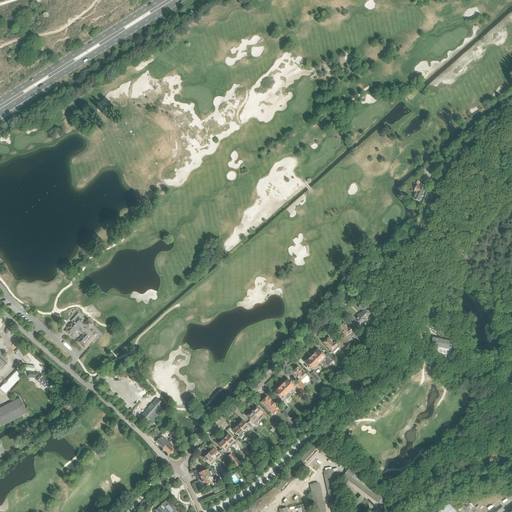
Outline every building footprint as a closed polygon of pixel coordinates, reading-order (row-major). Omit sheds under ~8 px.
[(418,185),(416,189),(419,191),(420,192),(420,193),(423,195),(427,187),(421,184),(420,186),(418,185)] [(419,191),(416,189),(414,193),(416,194),(414,199),(420,201),(423,195),(420,193),(420,192),(419,191)] [(219,253),(213,247),(209,251),(214,257),(219,253)] [(352,315),(349,318),(359,328),(362,325),(361,325),(367,319),(366,318),(371,314),(366,308),(361,314),(360,313),(358,315),(358,316),(355,319),(352,315)] [(438,320),(440,310),(427,308),(426,318),(438,320)] [(72,311),(68,316),(72,320),(76,315),(72,311)] [(88,321),(86,324),(79,318),(72,325),(71,325),(68,328),(69,328),(66,332),(72,337),(79,329),(86,335),(79,343),(85,348),(97,334),(90,328),(93,325),(88,321)] [(345,337),(342,340),(346,345),(350,341),(350,342),(353,340),(349,336),(348,336),(352,332),(344,323),(337,329),(345,337)] [(333,343),(328,338),(323,343),(333,353),(339,348),(337,346),(334,342),(333,343)] [(453,342),(452,342),(433,338),(431,346),(451,350),(453,342)] [(346,345),(342,340),(338,343),(344,349),(348,346),(346,345)] [(20,351),(21,350),(18,348),(14,352),(28,364),(31,360),(20,351)] [(329,354),(326,357),(323,353),(322,354),(317,349),(314,352),(315,354),(312,356),(319,364),(322,361),(327,366),(335,359),(329,354)] [(313,370),(319,364),(312,356),(309,359),(308,358),(304,361),(306,363),(313,370)] [(303,384),(309,378),(303,372),(303,373),(298,368),(292,373),(299,380),(297,382),(298,383),(303,389),(306,386),(303,384)] [(22,377),(23,376),(17,370),(0,388),(6,394),(8,391),(22,377)] [(38,373),(34,373),(34,372),(26,372),(26,373),(23,373),(23,378),(26,378),(26,379),(27,379),(35,378),(35,376),(37,378),(36,380),(45,388),(47,385),(50,387),(53,384),(50,382),(41,374),(40,375),(38,373)] [(312,377),(317,382),(320,380),(313,372),(310,375),(312,377)] [(291,383),(288,380),(286,378),(283,382),(284,383),(281,386),(288,393),(290,396),(294,393),(291,390),(295,387),(293,386),(295,384),(292,382),(291,383)] [(307,392),(303,389),(298,383),(296,385),(304,394),(307,392)] [(290,396),(288,393),(281,386),(278,389),(277,388),(273,391),(282,400),(284,402),(287,399),(290,396)] [(272,402),(267,397),(261,403),(271,413),(274,410),(274,409),(277,407),(272,402)] [(0,427),(28,413),(24,406),(20,398),(0,408),(0,427)] [(161,407),(163,404),(157,399),(141,417),(147,423),(150,420),(153,422),(164,410),(161,407)] [(265,416),(263,414),(263,413),(257,407),(252,412),(260,420),(263,418),(265,416)] [(257,423),(260,420),(252,412),(251,413),(250,413),(249,414),(247,417),(250,420),(248,422),(253,427),(254,429),(256,427),(254,425),(255,425),(258,423),(257,423)] [(248,422),(246,424),(242,421),(237,425),(244,432),(247,430),(248,431),(249,431),(250,429),(251,429),(253,427),(248,422)] [(242,434),(244,432),(237,425),(232,430),(240,439),(243,436),(242,434)] [(245,448),(236,438),(234,440),(228,434),(223,439),(229,446),(232,443),(236,447),(238,445),(243,450),(248,456),(250,454),(245,448)] [(168,443),(164,439),(163,440),(160,438),(156,442),(163,448),(167,444),(168,443)] [(224,451),(229,446),(223,439),(218,444),(224,451)] [(350,467),(340,459),(317,442),(296,463),(277,488),(275,487),(246,509),(242,511),(259,511),(275,500),(273,498),(281,491),(279,490),(302,462),(317,446),(338,462),(341,464),(340,465),(348,471),(344,476),(378,503),(384,507),(391,497),(385,493),(385,494),(350,467)] [(170,454),(174,450),(171,447),(172,446),(168,443),(167,444),(163,448),(170,454)] [(227,458),(220,451),(218,453),(214,448),(210,452),(216,459),(220,455),(224,460),(227,458)] [(211,466),(213,464),(217,460),(216,459),(210,452),(208,454),(207,452),(206,452),(203,455),(203,456),(204,457),(203,458),(210,465),(211,466)] [(235,458),(234,459),(230,455),(227,457),(237,468),(240,465),(241,464),(235,458)] [(332,470),(324,471),(333,511),(347,511),(347,505),(341,506),(338,489),(336,481),(341,480),(339,471),(338,471),(337,468),(332,470)] [(201,480),(210,476),(207,470),(199,473),(201,480)] [(213,475),(210,476),(201,480),(204,486),(211,483),(211,484),(212,484),(212,483),(214,483),(218,482),(218,481),(217,477),(219,476),(217,473),(216,473),(213,475)] [(323,511),(318,483),(311,484),(317,511),(323,511)] [(363,500),(362,500),(359,498),(350,507),(353,511),(356,507),(356,508),(356,510),(357,511),(358,511),(357,511),(370,511),(371,511),(371,510),(371,509),(372,508),(371,507),(371,505),(371,504),(370,503),(369,502),(368,501),(367,501),(365,500),(364,500),(363,500)] [(155,511),(175,511),(176,511),(169,504),(167,505),(165,503),(155,511)] [(456,511),(449,503),(438,511),(456,511)]
